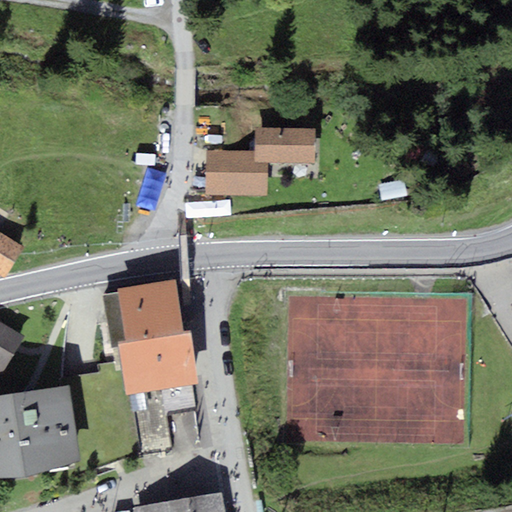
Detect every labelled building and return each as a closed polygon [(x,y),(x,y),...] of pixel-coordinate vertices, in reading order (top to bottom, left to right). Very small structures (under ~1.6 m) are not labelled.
[(316,128),(254,127),(254,150),(254,162),(267,162),(315,163),(316,128)] [(267,197),(267,162),(254,162),(254,150),(205,150),(205,197),(267,197)] [(25,248),(0,232),(0,274),(6,279),(25,248)] [(117,288),(126,341),(183,332),(175,279),(117,288)] [(25,336),(0,321),(0,373),(2,374),(25,336)] [(126,395),(198,384),(190,331),(183,332),(126,341),(117,342),(126,395)] [(68,377),(69,384),(82,464),(130,456),(115,362),(96,365),(98,372),(68,377)] [(69,384),(0,395),(0,477),(82,464),(69,384)] [(134,506),(135,511),(226,511),(223,491),(134,506)]
